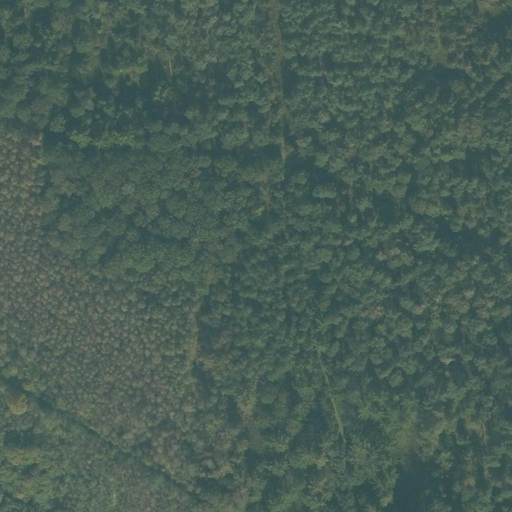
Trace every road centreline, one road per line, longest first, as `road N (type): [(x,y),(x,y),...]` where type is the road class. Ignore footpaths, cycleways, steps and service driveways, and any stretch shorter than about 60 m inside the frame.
road 1 (track): [(0,112),(113,145),(302,154),(511,247)]
road 2 (track): [(352,511),(294,260),(271,0)]
